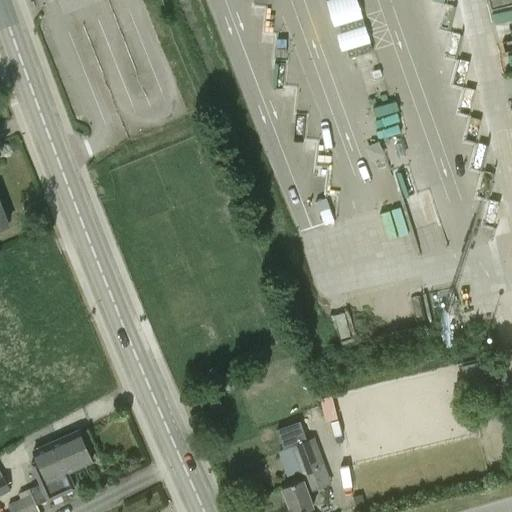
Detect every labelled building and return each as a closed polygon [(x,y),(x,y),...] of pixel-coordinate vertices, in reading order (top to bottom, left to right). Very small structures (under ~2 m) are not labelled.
[(511,0),(491,0),(495,20),(511,17),(511,0)] [(0,227),(8,224),(0,203),(0,227)] [(493,385),(488,359),(460,365),(466,391),(493,385)] [(505,370),(499,371),(502,383),(508,381),(505,370)] [(335,394),(324,395),(328,418),(338,416),(335,394)] [(76,486),(69,470),(92,459),(78,428),(34,448),(39,459),(32,462),(41,482),(30,487),(33,492),(9,503),(13,511),(42,511),(38,502),(48,498),(49,499),(76,486)] [(281,487),(290,511),(300,511),(312,508),(307,493),(329,484),(312,439),(290,447),(302,479),(281,487)] [(361,493),(352,496),(356,511),(366,508),(361,493)]
